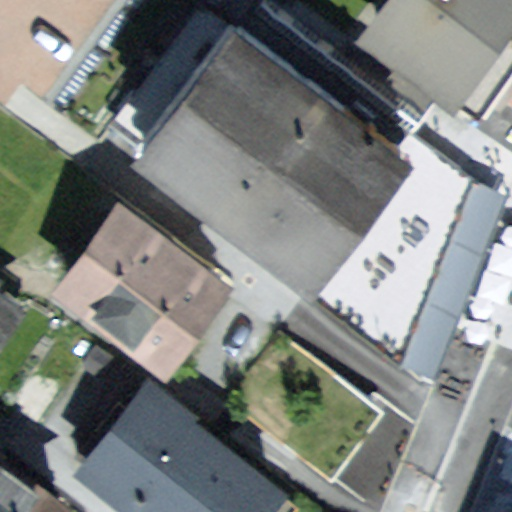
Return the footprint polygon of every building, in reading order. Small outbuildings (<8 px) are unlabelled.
[(128,164),(242,17),(219,0),(0,0),(0,108),(2,110),(22,82),(128,164)] [(219,0),(242,17),(409,144),(424,120),(435,104),(293,0),(219,0)] [(487,122),(511,85),(511,0),(387,0),(362,38),(487,122)] [(409,144),(242,17),(128,164),(302,298),(409,144)] [(430,385),(500,201),(409,144),(302,298),(430,385)] [(123,208),(58,293),(167,375),(232,290),(123,208)] [(0,339),(20,312),(0,297),(0,283),(1,282),(0,280),(0,339)] [(283,345),(235,411),(334,482),(382,416),(283,345)] [(285,511),(296,499),(151,386),(81,475),(129,511),(285,511)] [(69,511),(71,511),(0,459),(0,511),(69,511)]
